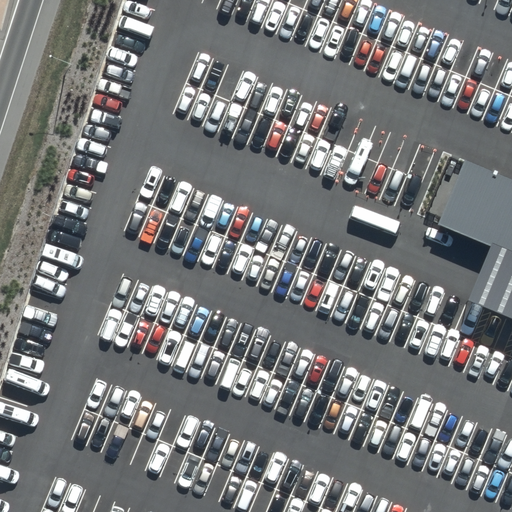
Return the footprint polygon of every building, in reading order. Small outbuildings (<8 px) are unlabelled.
[(145,0),(175,13),(177,8),(184,11),(188,2),(191,3),(192,0),(145,0)] [(0,242),(43,260),(62,211),(71,215),(93,163),(26,136),(0,199),(0,242)] [(450,230),(250,145),(231,190),(431,275),(450,230)] [(511,255),(511,178),(466,159),(438,224),(490,246),(511,255)] [(220,250),(232,217),(204,207),(192,240),(220,250)] [(511,255),(490,246),(467,300),(511,318),(511,255)] [(0,373),(19,317),(0,310),(0,373)]
